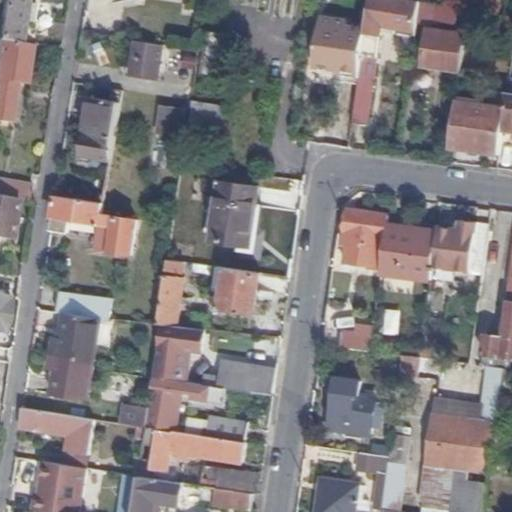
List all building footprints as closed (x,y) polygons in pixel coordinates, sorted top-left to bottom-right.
[(0,0),(0,39),(12,41),(18,0),(0,0)] [(501,17),(503,4),(486,1),(484,15),(494,16),(501,17)] [(461,11),(422,3),(418,26),(433,27),(434,22),(458,25),(461,11)] [(484,15),(472,13),(469,30),(491,33),(491,29),(494,16),(484,15)] [(511,19),(501,17),(494,16),(491,29),(511,32),(511,19)] [(360,82),(367,31),(347,28),(348,23),(322,19),(314,70),(335,72),(341,79),(360,82)] [(424,68),(463,75),(468,37),(430,31),(424,68)] [(236,37),(206,32),(200,71),(229,75),(236,37)] [(0,121),(1,121),(8,81),(10,70),(19,71),(24,43),(12,41),(0,39),(0,121)] [(139,44),(133,79),(158,83),(163,49),(139,44)] [(10,70),(8,81),(17,83),(19,71),(10,70)] [(360,82),(341,79),(340,85),(359,88),(360,82)] [(113,163),(122,105),(92,101),(83,157),(113,163)] [(227,108),(195,104),(190,141),(222,145),(227,108)] [(508,111),(458,104),(452,150),(501,157),(504,134),(508,111)] [(186,114),(162,109),(158,133),(183,137),(186,114)] [(30,188),(0,182),(0,200),(18,204),(28,205),(30,188)] [(260,191),(222,184),(212,243),(239,248),(250,250),(257,207),(260,191)] [(106,206),(59,199),(53,233),(69,235),(71,222),(103,228),(105,218),(106,206)] [(18,204),(0,200),(0,239),(11,241),(18,204)] [(263,208),(257,207),(250,250),(239,248),(238,253),(255,256),(263,208)] [(352,236),(351,246),(347,265),(383,270),(390,218),(349,212),(346,235),(352,236)] [(135,257),(140,223),(105,218),(103,228),(99,253),(135,257)] [(456,231),(440,229),(434,269),(484,277),(491,228),(463,224),(462,229),(462,232),(456,231)] [(436,235),(390,229),(383,275),(433,282),(434,269),(440,229),(437,229),(436,235)] [(255,275),(228,271),(222,313),(252,318),(256,293),(252,292),(255,275)] [(187,280),(166,276),(160,326),(165,327),(180,329),(187,280)] [(62,294),(59,314),(68,316),(89,319),(89,318),(92,299),(62,294)] [(0,333),(8,334),(13,298),(0,296),(0,333)] [(511,372),(511,296),(508,324),(502,323),(499,341),(488,339),(483,368),(491,370),(506,371),(511,372)] [(116,303),(92,299),(89,318),(113,320),(116,303)] [(388,307),(386,327),(399,328),(401,308),(388,307)] [(429,312),(422,360),(434,362),(441,314),(429,312)] [(89,319),(68,316),(64,341),(62,356),(59,372),(55,398),(91,403),(105,321),(89,319)] [(345,334),(343,349),(373,354),(376,328),(360,326),(359,336),(345,334)] [(204,354),(207,332),(180,329),(165,327),(156,380),(158,380),(159,380),(168,381),(169,378),(186,380),(189,353),(204,354)] [(62,356),(64,341),(56,340),(54,355),(62,356)] [(52,372),(59,372),(62,356),(54,355),(52,372)] [(434,362),(422,360),(405,358),(402,378),(419,380),(420,375),(445,378),(447,364),(434,362)] [(255,395),(259,369),(224,363),(221,380),(208,378),(205,387),(255,395)] [(275,399),(278,372),(259,369),(255,395),(275,399)] [(487,511),(506,371),(491,370),(485,408),(483,423),(435,417),(422,504),(426,504),(425,511),(487,511)] [(168,381),(159,380),(151,430),(176,434),(177,434),(183,394),(170,391),(172,382),(168,381)] [(185,384),(172,382),(170,391),(183,394),(185,384)] [(361,399),(362,386),(338,382),(331,433),(373,439),(378,402),(361,399)] [(483,423),(485,408),(438,401),(435,417),(483,423)] [(98,422),(25,410),(23,431),(71,440),(66,467),(89,471),(98,422)] [(187,435),(246,445),(250,424),(216,418),(214,426),(190,422),(187,435)] [(153,472),(142,470),(141,479),(168,484),(174,445),(189,448),(188,456),(244,465),(248,445),(246,445),(187,435),(177,434),(176,434),(175,436),(160,433),(153,472)] [(412,439),(394,436),(393,448),(391,459),(391,461),(390,463),(408,465),(412,439)] [(376,446),(374,456),(391,459),(393,448),(376,446)] [(390,463),(391,461),(361,457),(359,473),(388,478),(390,463)] [(383,511),(394,511),(401,511),(408,465),(390,463),(388,478),(383,511)] [(255,497),(260,498),(263,483),(258,478),(206,469),(202,488),(217,491),(255,497)] [(141,479),(135,511),(157,511),(159,504),(182,508),(186,486),(168,484),(141,479)] [(119,484),(102,481),(97,511),(127,511),(130,499),(117,497),(119,484)] [(357,511),(361,489),(324,484),(319,511),(357,511)] [(245,511),(252,511),(255,497),(217,491),(214,507),(245,511)]
